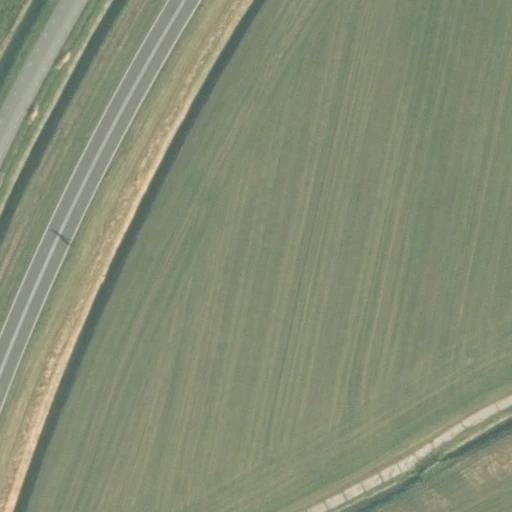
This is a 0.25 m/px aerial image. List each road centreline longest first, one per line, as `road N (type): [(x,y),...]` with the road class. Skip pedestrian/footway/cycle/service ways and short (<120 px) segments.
road 1 (trunk): [(0,373),(113,123),(184,0)]
road 2 (tertiary): [(0,140),(74,0)]
